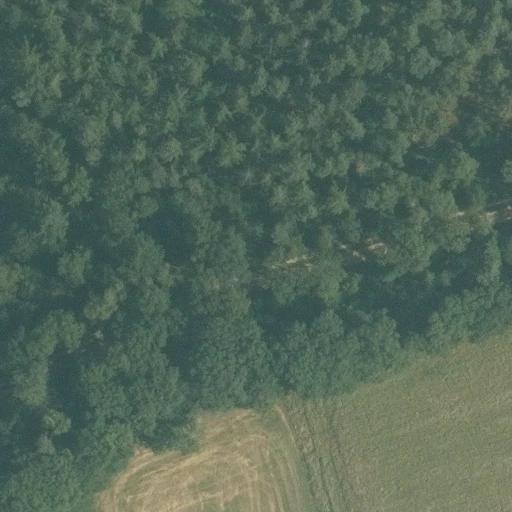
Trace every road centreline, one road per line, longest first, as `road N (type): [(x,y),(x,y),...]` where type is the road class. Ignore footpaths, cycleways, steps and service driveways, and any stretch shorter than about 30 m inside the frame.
road 1 (track): [(511,211),(218,296)]
road 2 (track): [(218,296),(0,396)]
